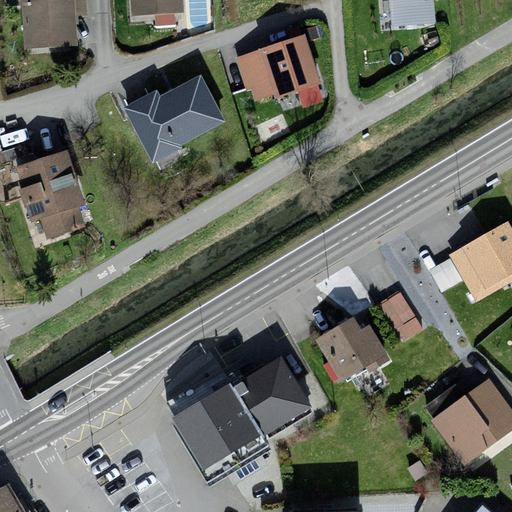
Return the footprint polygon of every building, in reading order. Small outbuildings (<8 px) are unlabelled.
[(82,0),(49,0),(17,1),(19,55),(75,53),(73,17),(83,17),(82,0)] [(125,0),(127,19),(184,16),(182,0),(125,0)] [(434,0),(390,0),(393,27),(436,23),(434,0)] [(307,30),(238,54),(256,107),(325,82),(307,30)] [(197,77),(121,113),(145,163),(221,126),(197,77)] [(60,157),(7,172),(28,249),(82,234),(60,157)] [(511,238),(503,222),(444,255),(473,307),(511,285),(511,238)] [(380,300),(404,337),(425,324),(401,286),(380,300)] [(358,317),(312,343),(338,387),(383,361),(358,317)] [(273,355),(161,423),(196,480),(308,412),(273,355)] [(511,420),(484,380),(427,420),(458,466),(511,428),(511,420)] [(12,511),(0,490),(0,511),(12,511)]
